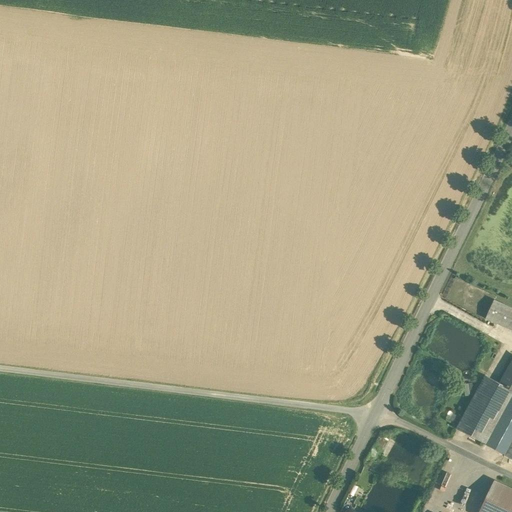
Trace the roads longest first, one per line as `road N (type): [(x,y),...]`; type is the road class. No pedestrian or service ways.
road 1 (track): [(375,413),(0,367)]
road 2 (tertiary): [(511,133),(375,413)]
road 3 (unclassified): [(511,476),(375,413)]
